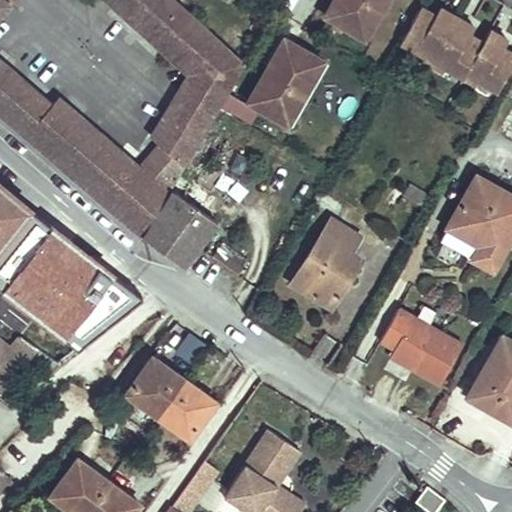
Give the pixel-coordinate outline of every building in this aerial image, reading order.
[(106,0),(188,74),(152,136),(161,144),(140,169),(59,99),(52,107),(0,61),(0,11),(7,4),(2,0),(0,0),(0,113),(141,235),(245,63),(175,0),(106,0)] [(333,0),(325,15),(364,38),(385,0),(333,0)] [(432,60),(457,17),(443,9),(439,17),(435,15),(421,7),(400,42),(419,53),(432,60)] [(435,15),(439,17),(443,9),(439,7),(435,15)] [(465,73),(483,42),(470,34),(466,32),(470,24),(457,17),(432,60),(445,67),(463,78),(465,73)] [(470,24),(466,32),(470,34),(474,27),(470,24)] [(478,81),(497,91),(511,64),(511,52),(503,47),(499,45),(504,37),(490,30),(483,42),(465,73),(478,81)] [(504,37),(499,45),(503,47),(507,40),(504,37)] [(247,101),(286,124),(323,61),(284,38),(247,101)] [(429,64),(432,60),(419,53),(416,57),(429,64)] [(445,67),(432,60),(429,64),(442,72),(445,67)] [(478,81),(465,73),(463,78),(476,85),(478,81)] [(250,123),(257,111),(229,95),(222,107),(250,123)] [(495,264),(511,234),(511,196),(476,176),(447,227),(480,246),(476,253),(495,264)] [(430,194),(410,183),(403,195),(423,206),(430,194)] [(0,246),(30,209),(0,184),(0,246)] [(141,235),(181,265),(215,221),(170,188),(141,235)] [(401,194),(394,190),(385,204),(392,208),(401,194)] [(343,206),(322,192),(315,203),(336,217),(343,206)] [(314,221),(319,214),(312,209),(307,216),(314,221)] [(321,299),(327,290),(338,297),(361,259),(350,252),(359,237),(330,218),(291,281),(321,299)] [(480,246),(447,227),(440,240),(472,259),(476,253),(480,246)] [(394,248),(398,240),(387,233),(382,241),(394,248)] [(216,263),(238,275),(247,259),(226,247),(216,263)] [(31,251),(0,290),(0,322),(5,327),(10,319),(18,324),(12,332),(19,337),(35,348),(76,295),(91,307),(111,283),(75,253),(65,266),(59,273),(52,267),(31,251)] [(472,259),(492,270),(495,264),(476,253),(472,259)] [(52,267),(59,273),(65,266),(57,260),(52,267)] [(321,299),(332,306),(338,297),(327,290),(321,299)] [(398,308),(380,340),(394,348),(390,355),(440,384),(462,344),(398,308)] [(10,319),(5,327),(12,332),(18,324),(10,319)] [(511,420),(511,417),(511,340),(502,334),(467,395),(511,420)] [(11,348),(0,340),(0,387),(35,348),(19,337),(11,348)] [(165,366),(152,356),(145,367),(158,376),(165,366)] [(165,366),(158,376),(145,367),(126,393),(189,438),(208,411),(195,402),(202,392),(165,366)] [(208,411),(215,401),(202,392),(195,402),(208,411)] [(223,495),(227,498),(247,511),(299,511),(301,510),(272,491),(276,484),(269,479),(292,445),(268,428),(223,495)] [(292,445),(269,479),(276,484),(300,450),(292,445)] [(90,467),(77,457),(70,467),(82,477),(90,467)] [(219,470),(204,460),(185,487),(199,497),(219,470)] [(72,511),(130,511),(120,504),(127,494),(90,467),(82,477),(70,467),(49,495),(72,511)] [(0,493),(13,481),(1,468),(0,468),(0,493)] [(305,504),(276,484),(272,491),(301,510),(305,504)] [(429,511),(435,511),(445,499),(427,486),(424,490),(415,501),(429,511)] [(172,504),(173,505),(182,511),(189,511),(199,497),(185,487),(172,504)] [(130,511),(133,511),(140,503),(127,494),(120,504),(130,511)] [(247,511),(227,498),(218,511),(220,511),(247,511)] [(172,504),(170,503),(163,511),(182,511),(173,505),(172,504)]
